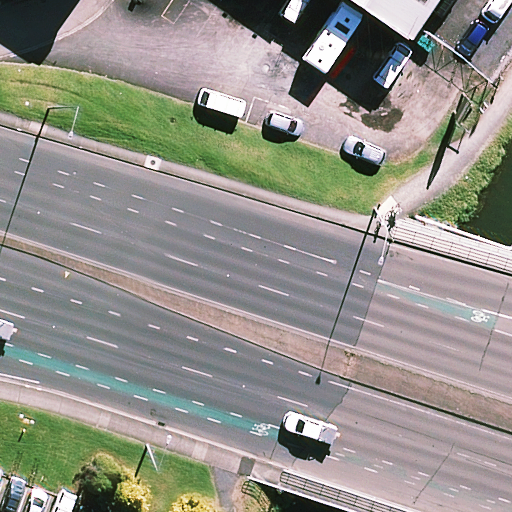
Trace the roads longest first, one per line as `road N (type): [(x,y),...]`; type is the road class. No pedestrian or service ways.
road 1 (secondary): [(0,201),(437,341)]
road 2 (secondary): [(511,472),(104,342)]
